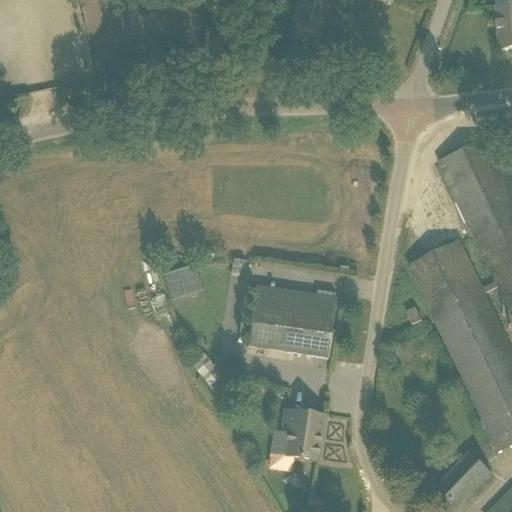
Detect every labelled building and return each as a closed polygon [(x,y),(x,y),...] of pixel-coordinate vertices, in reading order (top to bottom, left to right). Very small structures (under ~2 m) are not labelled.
[(299,0),(288,40),(317,49),(331,0),(345,0),(358,4),(359,0),(368,0),(389,6),(391,0),(299,0)] [(511,8),(496,11),(500,52),(511,51),(511,8)] [(511,180),(490,136),(440,160),(498,281),(484,288),(460,239),(410,264),(500,451),(511,445),(511,346),(486,292),(500,285),(511,309),(511,180)] [(328,361),(337,301),(316,298),(314,311),(255,302),(247,349),(328,361)] [(406,315),(413,328),(422,323),(416,310),(406,315)] [(203,355),(190,366),(209,389),(222,379),(203,355)] [(268,457),(284,460),(316,464),(323,419),(285,413),(282,436),(272,434),(268,457)] [(456,511),(491,475),(470,454),(426,501),(436,511),(456,511)] [(511,511),(511,492),(493,511),(511,511)] [(312,502),(308,502),(307,511),(322,511),(323,503),(312,502)]
